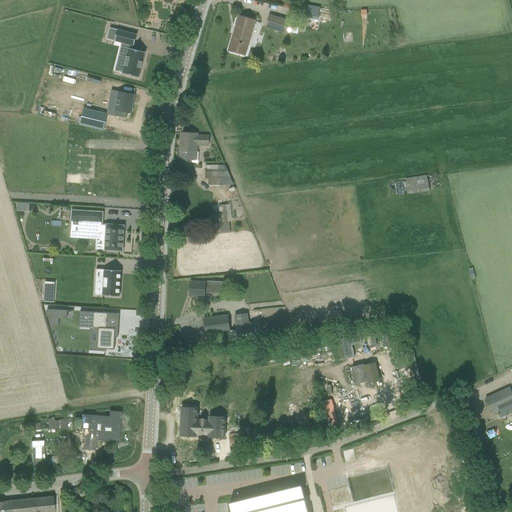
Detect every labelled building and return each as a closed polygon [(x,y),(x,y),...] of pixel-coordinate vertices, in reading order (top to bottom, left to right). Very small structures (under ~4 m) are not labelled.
[(270,14),(266,27),(286,33),(286,31),(294,33),(293,36),(301,38),(302,35),(308,37),(311,29),(289,23),(290,20),(270,14)] [(246,56),(256,21),(239,16),(229,51),(246,56)] [(115,41),(118,30),(110,28),(107,40),(115,41)] [(127,75),(143,79),(150,54),(137,50),(138,47),(139,47),(142,36),(122,31),(119,42),(129,45),(127,54),(132,55),(127,75)] [(125,109),(131,111),(136,92),(120,88),(116,106),(110,104),(108,111),(124,115),(125,109)] [(80,124),(103,130),(107,115),(84,109),(80,124)] [(198,134),(181,133),(180,160),(180,166),(191,167),(192,163),(198,163),(199,152),(197,152),(198,134)] [(209,184),(222,184),(222,165),(206,165),(206,177),(209,177),(209,184)] [(407,195),(430,191),(427,176),(405,179),(407,195)] [(29,212),(29,204),(17,203),(17,211),(29,212)] [(227,204),(219,205),(221,220),(222,220),(223,233),(231,232),(227,204)] [(125,225),(103,224),(104,212),(71,210),(71,222),(82,223),(81,236),(105,237),(104,250),(104,251),(123,252),(125,225)] [(98,268),(99,260),(83,259),(82,267),(98,268)] [(104,296),(121,297),(122,271),(106,270),(106,271),(98,271),(97,279),(105,280),(104,296)] [(45,301),(55,302),(55,281),(46,281),(45,301)] [(205,283),(190,282),(189,296),(196,296),(196,300),(204,300),(204,293),(222,294),(223,282),(205,281),(205,283)] [(108,313),(80,311),(80,312),(82,312),(81,328),(98,329),(97,351),(105,352),(106,350),(114,350),(115,329),(107,328),(108,313)] [(234,315),(237,335),(250,333),(247,313),(234,315)] [(205,335),(230,332),(228,315),(203,318),(205,335)] [(355,335),(340,338),(341,342),(336,343),(341,361),(355,357),(352,345),(362,343),(360,335),(358,328),(354,329),(355,335)] [(387,332),(382,334),(385,346),(390,344),(387,332)] [(352,367),(357,384),(366,382),(372,381),(380,379),(375,363),(364,366),(364,364),(352,367)] [(422,400),(426,399),(422,384),(418,385),(422,400)] [(511,393),(510,388),(486,399),(492,414),(499,411),(500,413),(498,414),(500,418),(511,412),(511,393)] [(411,399),(402,403),(404,407),(413,403),(411,399)] [(197,409),(182,408),(181,435),(196,436),(196,434),(208,434),(208,437),(224,438),(225,418),(210,418),(209,423),(196,423),(197,409)] [(118,440),(120,418),(103,417),(103,419),(98,419),(97,430),(84,429),(83,450),(95,451),(96,438),(118,440)] [(39,423),(25,424),(25,432),(60,430),(59,420),(55,420),(55,419),(39,420),(39,423)] [(68,429),(67,423),(69,423),(69,419),(64,420),(59,420),(60,430),(68,429)] [(245,433),(230,435),(231,447),(247,445),(245,433)] [(32,466),(45,465),(44,459),(43,441),(31,441),(32,466)] [(307,511),(302,488),(230,506),(231,511),(307,511)] [(53,511),(52,497),(9,501),(10,511),(53,511)] [(10,511),(9,501),(3,502),(0,502),(0,511),(10,511)]
